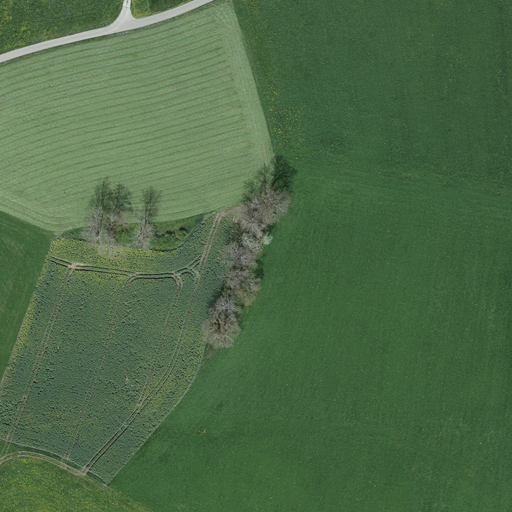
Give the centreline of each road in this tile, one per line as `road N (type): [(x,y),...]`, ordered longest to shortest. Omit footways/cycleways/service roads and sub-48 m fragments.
road 1 (residential): [(0,58),(203,0)]
road 2 (track): [(0,462),(38,454),(143,511)]
